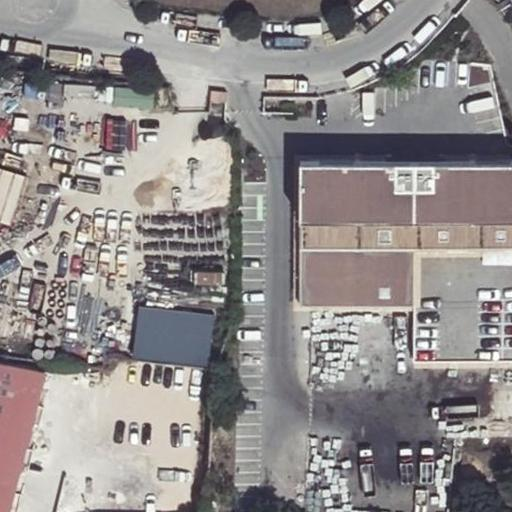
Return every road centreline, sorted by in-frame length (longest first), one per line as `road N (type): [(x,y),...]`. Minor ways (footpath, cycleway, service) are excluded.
road 1 (unknown): [(198,49),(197,108),(184,143),(41,256)]
road 2 (unknown): [(276,403),(511,410)]
